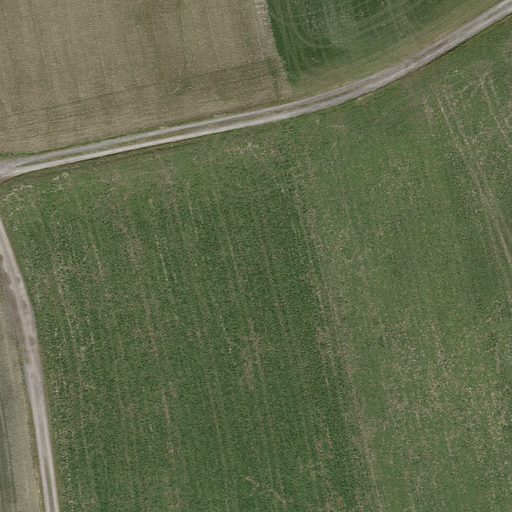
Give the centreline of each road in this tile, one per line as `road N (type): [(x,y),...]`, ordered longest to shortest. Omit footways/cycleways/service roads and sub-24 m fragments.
road 1 (track): [(0,175),(330,104),(416,70),(511,9)]
road 2 (track): [(49,511),(36,368),(0,256)]
